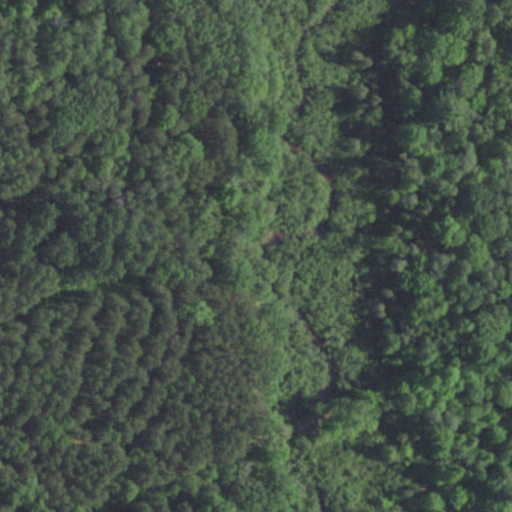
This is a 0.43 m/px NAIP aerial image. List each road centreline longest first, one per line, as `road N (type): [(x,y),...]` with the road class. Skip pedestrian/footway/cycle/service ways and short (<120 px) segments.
road 1 (track): [(123,0),(132,58),(222,224),(264,335),(260,384),(236,442)]
road 2 (track): [(236,442),(40,511)]
